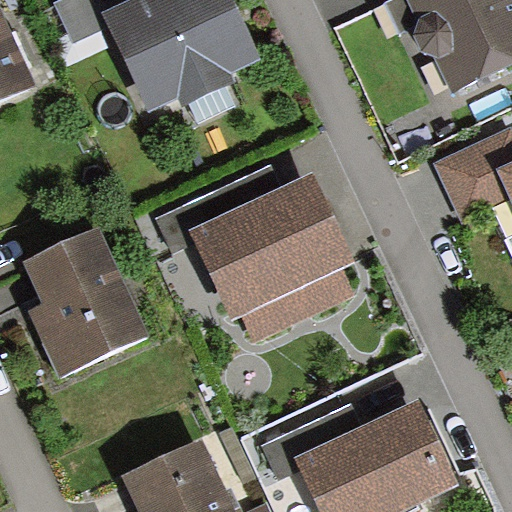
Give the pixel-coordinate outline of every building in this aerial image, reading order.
[(115,24),(153,106),(262,55),(236,0),(63,0),(53,5),(72,44),(115,24)] [(511,0),(409,0),(455,89),(511,59),(511,0)] [(0,103),(37,86),(0,6),(0,103)] [(511,162),(499,168),(511,199),(511,162)] [(279,185),(269,164),(156,216),(172,250),(201,237),(250,343),(350,296),(338,270),(355,262),(312,170),(279,185)] [(152,337),(99,230),(25,266),(46,308),(31,316),(62,380),(152,337)] [(424,403),(300,461),(324,511),(418,511),(414,503),(460,481),(424,403)] [(250,511),(235,511),(203,442),(128,476),(144,511),(267,511),(264,506),(250,511)]
